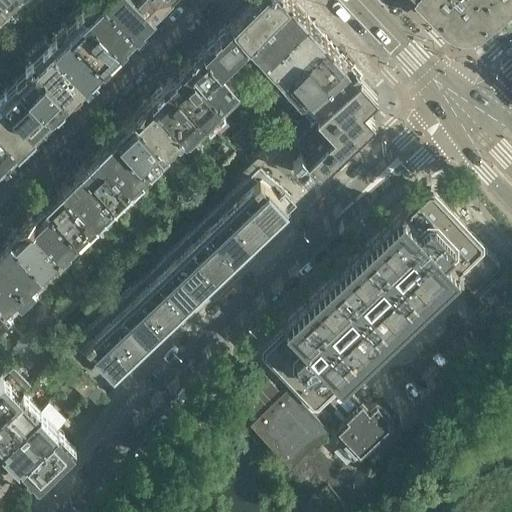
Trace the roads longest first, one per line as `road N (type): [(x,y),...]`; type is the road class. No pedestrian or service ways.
road 1 (tertiary): [(74,511),(164,385),(331,223)]
road 2 (residential): [(0,199),(204,0)]
road 3 (tertiary): [(435,105),(344,199),(331,223)]
road 4 (tertiary): [(331,223),(351,217),(451,128)]
road 5 (residential): [(408,419),(511,325)]
